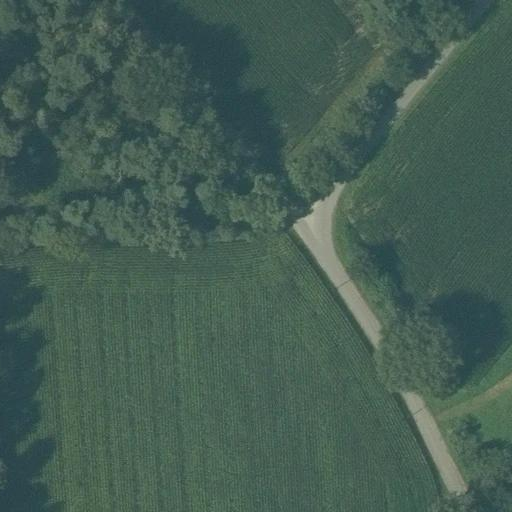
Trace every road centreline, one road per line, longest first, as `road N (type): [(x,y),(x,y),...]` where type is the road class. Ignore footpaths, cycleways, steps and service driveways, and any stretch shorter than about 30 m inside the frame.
road 1 (unclassified): [(301,231),(360,309),(465,511)]
road 2 (unclassified): [(110,0),(301,231)]
road 3 (unclassified): [(482,0),(301,231)]
